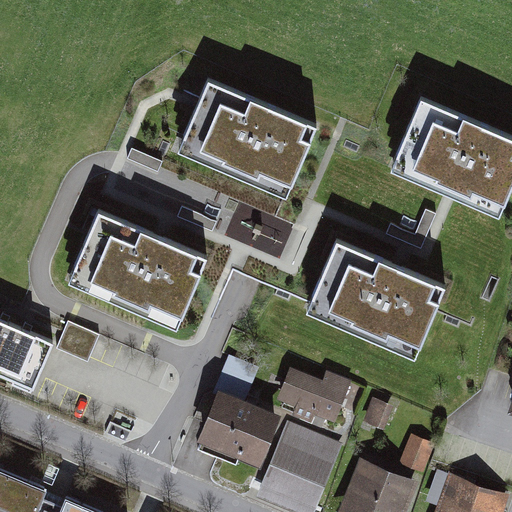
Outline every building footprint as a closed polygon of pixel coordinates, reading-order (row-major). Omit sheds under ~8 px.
[(210,79),(180,150),(296,199),(326,128),(210,79)] [(511,138),(422,101),(392,172),(509,221),(511,213),(511,138)] [(97,213),(67,284),(184,333),(214,262),(97,213)] [(338,239),(308,310),(424,359),(454,288),(338,239)] [(89,349),(99,326),(71,314),(61,337),(89,349)] [(0,319),(0,380),(34,395),(56,342),(0,319)] [(298,361),(282,401),(340,424),(356,384),(298,361)] [(218,393),(197,446),(263,471),(284,419),(218,393)] [(400,406),(379,397),(368,424),(389,433),(400,406)] [(315,511),(343,446),(292,424),(261,496),(299,511),(315,511)] [(440,448),(411,437),(401,464),(429,475),(440,448)] [(410,511),(421,484),(362,461),(341,511),(410,511)] [(98,511),(0,470),(0,511),(98,511)] [(504,511),(510,496),(450,477),(438,511),(504,511)]
